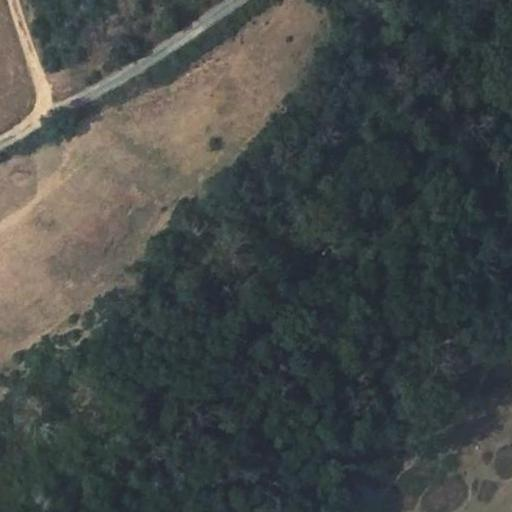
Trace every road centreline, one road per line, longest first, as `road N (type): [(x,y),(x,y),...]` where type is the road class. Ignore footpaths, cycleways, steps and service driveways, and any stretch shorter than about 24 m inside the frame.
road 1 (track): [(0,152),(241,0)]
road 2 (track): [(53,121),(17,0)]
